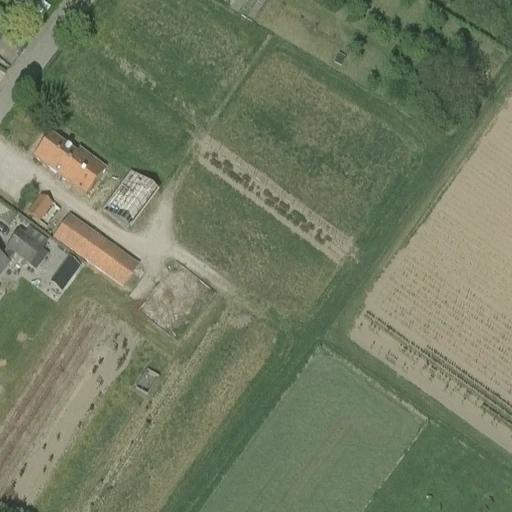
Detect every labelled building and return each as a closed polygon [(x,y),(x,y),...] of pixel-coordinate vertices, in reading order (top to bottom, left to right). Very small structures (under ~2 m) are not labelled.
[(83,199),(100,177),(103,172),(76,151),(73,156),(49,138),(32,160),(83,199)] [(106,213),(135,228),(157,184),(129,170),(106,213)] [(26,216),(38,224),(51,206),(39,198),(26,216)] [(68,218),(52,241),(121,290),(137,267),(68,218)] [(0,274),(14,257),(29,268),(41,251),(19,234),(0,258),(0,274)] [(67,260),(62,268),(73,276),(79,268),(67,260)] [(159,379),(146,371),(134,390),(147,398),(159,379)]
